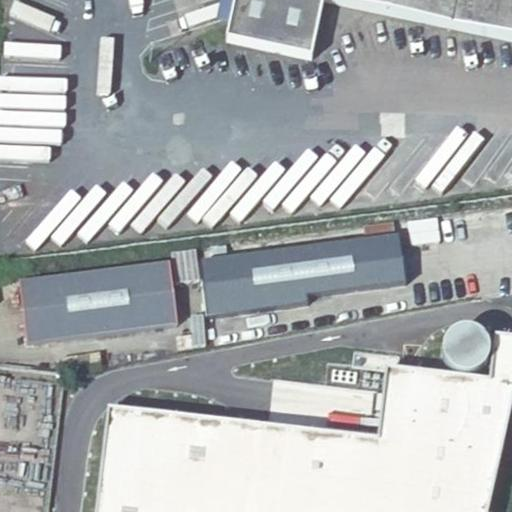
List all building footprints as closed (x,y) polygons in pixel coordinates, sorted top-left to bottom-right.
[(221,0),(229,26),(229,27),(226,44),(312,62),(324,2),(321,1),(320,0),(221,0)] [(511,0),(320,0),(321,1),(324,2),(511,41),(511,0)] [(364,251),(441,246),(439,222),(362,227),(364,251)] [(264,275),(259,243),(177,256),(182,289),(264,275)] [(170,265),(20,285),(28,346),(178,325),(170,265)] [(447,341),(445,344),(444,348),(443,352),(442,356),(443,360),(444,364),(445,367),(448,371),(451,373),(454,376),(457,378),(461,379),(465,379),(469,379),(473,378),(477,377),(480,374),(483,372),(486,369),(488,365),(489,361),(490,357),(490,353),(489,349),(488,346),(486,342),(483,339),(480,336),(476,334),(473,333),(469,332),(465,332),(461,332),(457,334),(453,336),(450,338),(447,341)] [(378,446),(103,417),(92,511),(488,511),(511,405),(511,341),(493,339),(491,364),(489,384),(474,382),(385,373),(378,446)]
